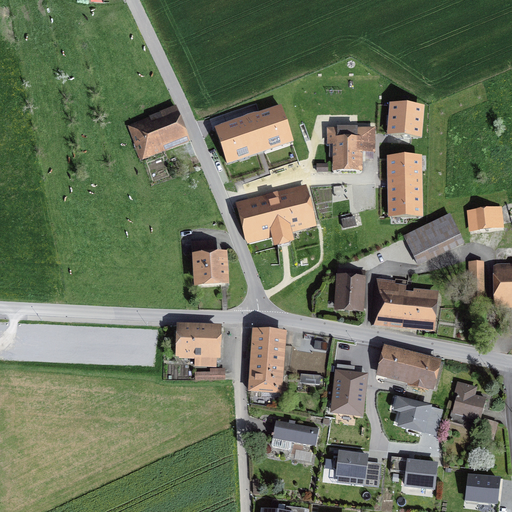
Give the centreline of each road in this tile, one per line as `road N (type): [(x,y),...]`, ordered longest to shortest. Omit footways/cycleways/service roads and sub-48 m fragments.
road 1 (residential): [(260,317),(222,198),(132,0)]
road 2 (tertiary): [(260,317),(506,362)]
road 3 (tertiary): [(0,307),(239,317)]
road 4 (unclassified): [(245,511),(239,317)]
